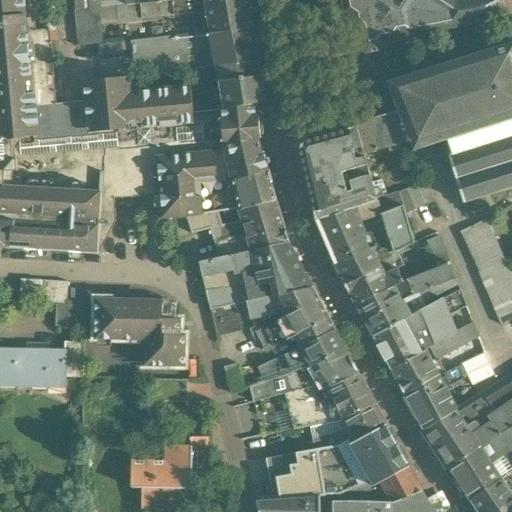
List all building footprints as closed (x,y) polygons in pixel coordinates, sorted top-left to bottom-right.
[(0,0),(0,247),(81,252),(87,153),(87,128),(193,115),(193,111),(191,86),(132,91),(130,77),(82,81),(84,101),(57,104),(50,29),(36,30),(33,0),(0,0)] [(75,0),(76,10),(89,9),(87,0),(75,0)] [(167,0),(140,3),(142,19),(173,16),(171,0),(167,0)] [(247,0),(204,0),(210,32),(211,34),(253,29),(247,0)] [(308,0),(309,4),(317,9),(335,6),(337,0),(341,0),(344,12),(351,17),(353,26),(360,30),(360,33),(356,38),(358,49),(366,54),(384,51),(388,45),(390,45),(390,46),(401,44),(404,39),(471,25),(475,20),(496,16),(494,12),(501,0),(308,0)] [(253,29),(211,34),(210,32),(164,37),(164,38),(132,41),(134,61),(183,55),(185,71),(216,66),(259,61),(253,29)] [(120,39),(95,45),(98,56),(123,51),(120,39)] [(511,42),(386,82),(413,151),(430,146),(448,140),(452,154),(449,156),(464,203),(511,187),(511,42)] [(259,61),(216,66),(219,82),(224,109),(266,102),(262,77),(259,61)] [(87,153),(81,252),(99,254),(99,252),(116,220),(114,198),(160,194),(162,218),(182,218),(238,209),(239,210),(239,209),(236,195),(232,179),(269,170),(264,152),(263,152),(259,138),(261,138),(261,137),(259,116),(257,116),(256,104),(266,103),(266,102),(224,109),(193,111),(193,115),(87,128),(87,153)] [(360,120),(359,119),(358,119),(357,120),(356,120),(355,121),(355,122),(355,123),(355,125),(356,127),(355,128),(354,127),(345,130),(304,142),(299,150),(313,205),(312,205),(316,220),(378,201),(378,199),(387,196),(382,180),(373,182),(364,152),(388,146),(390,152),(411,146),(394,102),(385,105),(389,114),(362,121),(361,120),(360,120)] [(236,195),(273,186),(269,170),(232,179),(236,195)] [(427,180),(406,189),(415,210),(436,200),(427,180)] [(273,186),(236,195),(239,209),(276,200),(273,186)] [(387,196),(378,199),(378,201),(382,213),(403,205),(399,193),(388,196),(387,196)] [(247,237),(225,241),(229,255),(230,255),(289,242),(276,200),(239,209),(239,210),(247,237)] [(334,263),(372,248),(360,221),(382,214),(382,213),(378,201),(316,221),(324,238),(334,263)] [(403,205),(382,213),(382,214),(390,241),(394,252),(398,250),(414,243),(403,205)] [(487,221),(486,219),(462,231),(480,271),(504,259),(486,221),(487,221)] [(439,236),(426,241),(432,255),(437,268),(450,263),(439,236)] [(390,241),(372,248),(382,269),(402,260),(398,250),(394,252),(390,241)] [(289,242),(230,255),(233,270),(247,267),(256,273),(259,285),(247,288),(248,301),(313,287),(306,273),(305,274),(289,242)] [(372,248),(334,263),(356,304),(401,282),(403,282),(399,268),(398,268),(385,274),(382,269),(372,248)] [(229,255),(199,262),(203,277),(208,276),(233,270),(230,255),(229,255)] [(432,255),(422,259),(428,272),(437,268),(432,255)] [(422,259),(399,268),(403,282),(428,272),(422,259)] [(480,271),(479,272),(501,325),(511,318),(511,271),(504,259),(480,271)] [(401,282),(356,304),(373,336),(412,315),(411,315),(403,299),(415,294),(456,278),(450,263),(437,268),(428,272),(403,282),(401,282)] [(208,276),(203,277),(206,291),(212,290),(208,276)] [(456,278),(415,294),(418,300),(421,298),(423,303),(459,284),(456,278)] [(41,280),(21,279),(20,301),(40,302),(41,280)] [(69,282),(41,280),(40,302),(67,304),(69,282)] [(248,301),(246,302),(250,315),(251,319),(256,332),(285,317),(295,336),(301,348),(335,329),(313,287),(248,301)] [(247,288),(227,292),(229,305),(234,304),(246,302),(248,301),(247,288)] [(460,289),(443,298),(450,316),(467,307),(460,289)] [(227,292),(208,297),(211,310),(229,305),(227,292)] [(163,304),(112,303),(113,299),(96,298),(95,339),(150,340),(150,364),(144,364),(144,366),(185,366),(185,335),(180,335),(181,319),(168,319),(163,319),(163,304)] [(443,298),(411,315),(412,315),(373,336),(390,368),(429,347),(457,331),(456,331),(450,316),(443,298)] [(246,302),(234,304),(238,318),(250,315),(246,302)] [(81,305),(57,304),(56,328),(80,329),(81,305)] [(229,305),(211,310),(217,337),(241,331),(238,318),(234,304),(229,305)] [(285,317),(256,332),(266,352),(295,336),(285,317)] [(457,331),(429,347),(434,357),(436,360),(478,335),(473,321),(456,331),(457,331)] [(335,329),(301,348),(311,366),(328,357),(330,361),(347,351),(335,329)] [(65,350),(0,349),(0,386),(17,387),(17,381),(66,382),(66,377),(82,378),(82,342),(65,342),(65,350)] [(481,342),(473,346),(478,356),(483,354),(485,353),(481,342)] [(429,347),(390,368),(405,395),(440,375),(444,373),(441,368),(437,370),(431,359),(434,357),(429,347)] [(328,357),(311,366),(321,384),(323,389),(327,388),(359,374),(347,351),(330,361),(328,357)] [(478,356),(461,365),(467,376),(468,378),(489,368),(483,354),(478,356)] [(238,363),(225,367),(231,394),(244,389),(238,363)] [(444,373),(440,375),(445,385),(449,383),(451,383),(452,384),(464,377),(465,379),(467,378),(466,376),(467,376),(461,365),(461,364),(444,373)] [(311,366),(250,386),(253,402),(285,394),(321,384),(311,366)] [(359,374),(327,388),(343,417),(344,417),(374,403),(359,374)] [(511,374),(491,387),(498,398),(511,389),(511,374)] [(440,375),(405,395),(418,419),(423,429),(456,409),(457,408),(452,399),(445,385),(440,375)] [(188,380),(155,380),(155,402),(188,402),(188,396),(188,395),(188,380)] [(321,384),(285,394),(294,428),(310,425),(343,417),(327,388),(323,389),(321,384)] [(457,408),(456,409),(464,421),(472,415),(481,429),(490,422),(487,418),(494,413),(495,412),(483,393),(457,408)] [(511,401),(495,412),(494,413),(506,431),(511,426),(511,401)] [(374,403),(344,417),(357,440),(386,425),(375,403),(374,403)] [(464,421),(456,409),(423,429),(423,430),(437,452),(438,452),(449,468),(481,446),(464,421)] [(490,422),(481,429),(472,415),(464,421),(481,446),(481,447),(506,431),(494,413),(487,418),(490,422)] [(350,444),(357,440),(344,417),(343,417),(310,425),(315,450),(318,449),(335,446),(348,439),(350,444)] [(386,425),(357,440),(350,444),(362,465),(397,446),(386,425)] [(511,426),(506,431),(481,447),(502,479),(511,472),(511,426)] [(180,457),(176,461),(132,460),(132,488),(143,488),(142,509),(180,510),(181,494),(197,494),(197,478),(208,478),(209,438),(190,437),(190,446),(180,446),(180,457)] [(350,444),(348,439),(335,446),(318,449),(326,496),(341,494),(370,480),(362,465),(350,444)] [(397,446),(362,465),(370,480),(374,486),(381,482),(409,466),(397,446)] [(481,446),(449,468),(470,500),(502,479),(481,447),(481,446)] [(290,465),(292,475),(276,477),(280,499),(321,496),(326,496),(318,449),(315,450),(296,453),(298,464),(290,465)] [(409,466),(381,482),(391,502),(392,502),(419,491),(420,491),(422,490),(409,466)] [(502,479),(470,500),(477,511),(511,511),(511,485),(508,488),(502,479)] [(419,491),(392,502),(391,502),(348,501),(348,511),(430,511),(420,491),(419,491)] [(280,499),(256,501),(259,511),(320,511),(321,496),(280,499)] [(348,511),(348,501),(332,501),(332,511),(348,511)]
